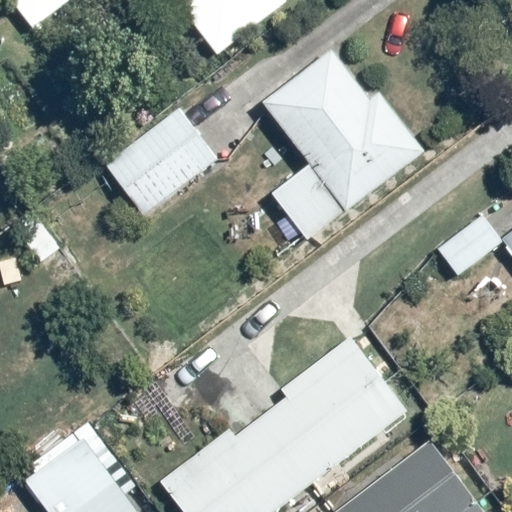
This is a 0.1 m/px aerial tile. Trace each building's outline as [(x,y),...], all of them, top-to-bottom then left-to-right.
[(9,0),(32,29),(69,0),(9,0)] [(136,0),(134,2),(161,36),(185,17),(216,57),(283,6),(278,0),(136,0)] [(370,105),(331,54),(263,105),(309,167),(270,196),(305,242),(420,155),(377,99),(370,105)] [(218,158),(179,108),(99,172),(138,222),(218,158)] [(37,210),(10,230),(34,264),(62,245),(37,210)] [(511,233),(501,242),(478,215),(431,256),(454,282),(500,243),(511,258),(511,233)] [(238,440),(231,431),(158,486),(177,511),(275,511),(405,414),(350,341),(280,393),(287,403),(238,440)] [(135,511),(125,498),(136,491),(89,426),(78,433),(18,477),(43,511),(135,511)] [(477,511),(422,442),(332,511),(477,511)]
